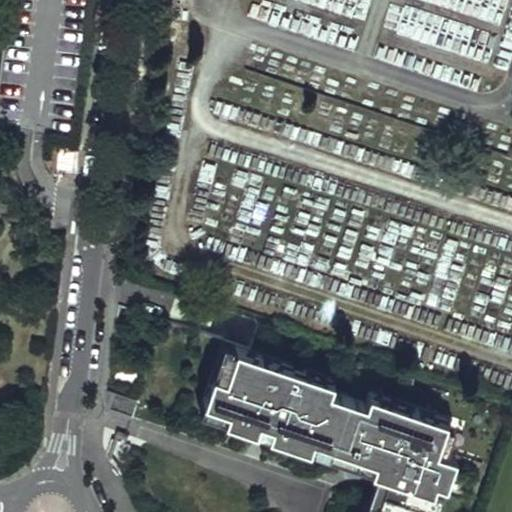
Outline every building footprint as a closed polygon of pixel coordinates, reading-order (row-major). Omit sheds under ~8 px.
[(232,344),(220,340),(210,370),(222,374),(232,344)] [(330,376),(232,344),(222,374),(210,370),(200,399),(225,407),(221,417),(253,428),(261,403),(271,407),(266,421),(293,430),(289,440),(306,446),(310,435),(371,456),(368,466),(375,468),(380,453),(390,456),(385,472),(429,486),(432,477),(443,480),(452,451),(443,448),(433,445),(442,420),(443,414),(366,389),(362,399),(326,387),(330,376)] [(135,414),(139,397),(111,391),(108,407),(135,414)] [(200,399),(197,409),(221,417),(225,407),(200,399)] [(253,428),(289,440),(293,430),(266,421),(271,407),(261,403),(253,428)] [(443,448),(451,423),(442,420),(433,445),(443,448)] [(310,435),(306,446),(368,466),(371,456),(310,435)] [(380,453),(375,468),(360,511),(371,511),(376,500),(412,511),(431,511),(443,480),(432,477),(429,486),(385,472),(390,456),(380,453)] [(412,511),(376,500),(371,511),(412,511)]
